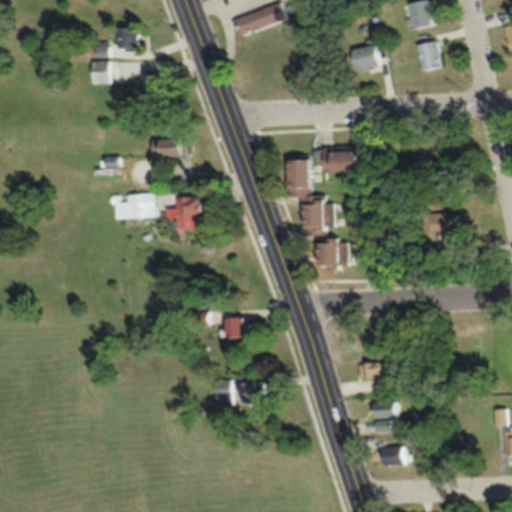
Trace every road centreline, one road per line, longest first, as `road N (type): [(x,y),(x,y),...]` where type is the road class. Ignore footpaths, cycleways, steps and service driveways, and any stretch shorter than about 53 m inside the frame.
road 1 (secondary): [(364,511),(298,288),(185,0)]
road 2 (residential): [(511,92),(225,104)]
road 3 (residential): [(511,286),(298,288)]
road 4 (residential): [(511,202),(465,0)]
road 5 (residential): [(511,472),(353,476)]
